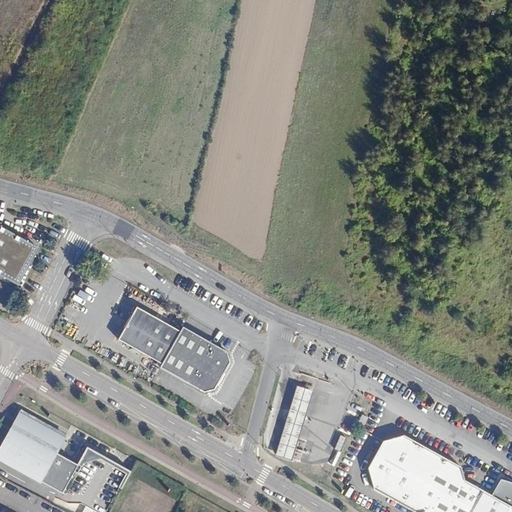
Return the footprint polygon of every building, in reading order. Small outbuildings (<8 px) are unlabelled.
[(0,281),(22,293),(41,257),(0,234),(0,281)] [(163,364),(181,331),(136,307),(130,318),(125,329),(119,340),(163,364)] [(227,350),(183,327),(181,331),(163,364),(161,368),(205,391),(215,388),(230,361),(227,350)] [(289,457),(311,391),(297,386),(276,452),(289,457)] [(63,437),(19,414),(0,448),(0,459),(62,492),(98,511),(109,511),(131,471),(99,454),(81,460),(78,465),(54,452),(63,437)] [(362,426),(367,417),(362,414),(357,424),(362,426)] [(511,511),(511,507),(465,481),(461,467),(441,456),(436,458),(432,456),(430,450),(404,435),(383,441),(368,467),(375,490),(414,511),(511,511)]
